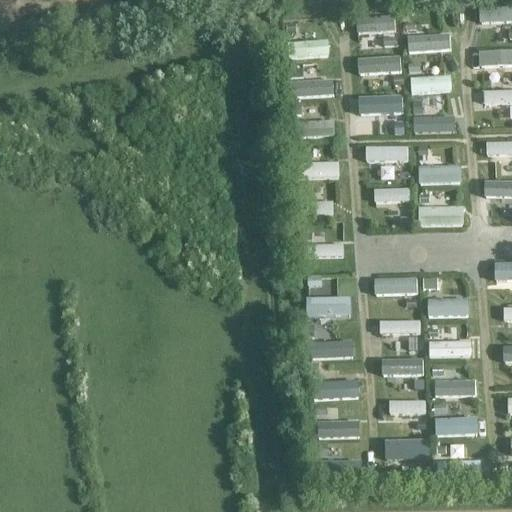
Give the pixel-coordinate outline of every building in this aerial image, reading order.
[(511,24),(511,9),(480,10),(480,26),(511,24)] [(395,35),(394,19),(356,21),(357,36),(395,35)] [(449,38),(407,40),(408,56),(450,53),(449,38)] [(288,47),(289,61),(328,59),(327,44),(288,47)] [(479,70),(511,69),(511,53),(479,55),(479,70)] [(400,59),(364,61),(365,74),(400,72),(400,59)] [(451,79),(410,82),(411,96),(451,94),(451,79)] [(332,85),(292,88),(292,101),(333,98),(332,85)] [(511,93),(484,94),(484,106),(511,105),(511,93)] [(367,101),(367,114),(401,114),(400,100),(367,101)] [(456,136),(455,120),(413,121),(413,137),(456,136)] [(293,126),(294,142),(334,140),(333,125),(293,126)] [(511,145),(486,146),(486,158),(511,157),(511,145)] [(365,164),(408,164),(408,150),(366,150),(365,164)] [(339,180),(338,166),(298,167),(298,181),(339,180)] [(461,170),(419,171),(419,188),(461,187),(461,170)] [(511,185),(490,185),(490,197),(511,197),(511,185)] [(410,192),(374,193),(374,205),(410,204),(410,192)] [(300,205),(300,220),(333,219),(333,205),(300,205)] [(463,229),(464,211),(419,211),(418,229),(463,229)] [(343,247),(303,248),(303,260),(343,260),(343,247)] [(511,266),(494,267),(495,284),(511,283),(511,266)] [(374,283),(375,299),(417,297),(417,282),(374,283)] [(351,319),(351,301),(307,302),(307,320),(351,319)] [(428,320),(468,319),(469,302),(428,303),(428,320)] [(511,310),(503,311),(503,324),(511,323),(511,310)] [(419,324),(379,324),(379,337),(420,337),(419,324)] [(471,345),(429,345),(429,360),(471,359),(471,345)] [(347,349),(313,349),(314,361),(347,361),(347,349)] [(421,364),(385,364),(384,376),(420,375),(421,364)] [(312,387),(313,403),(358,401),(358,384),(312,387)] [(435,400),(476,400),(476,387),(435,387),(435,400)] [(389,416),(424,416),(425,404),(389,404),(389,416)] [(478,421),(435,423),(435,440),(478,438),(478,421)] [(358,441),(358,426),(320,427),(320,442),(358,441)] [(385,444),(386,460),(430,458),(430,443),(385,444)] [(358,479),(359,465),(324,464),(324,479),(358,479)] [(467,479),(467,466),(437,467),(437,479),(467,479)]
